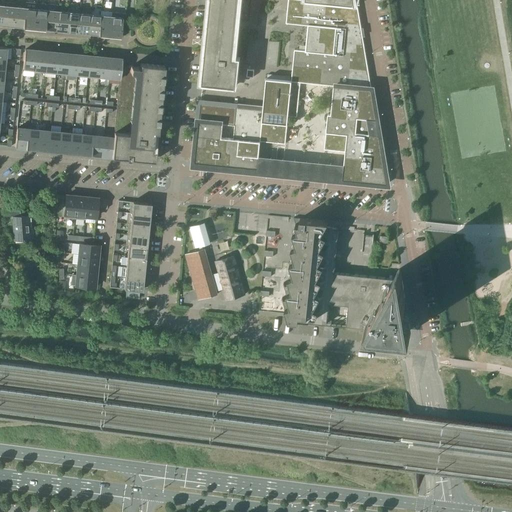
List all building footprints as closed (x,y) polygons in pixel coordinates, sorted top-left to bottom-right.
[(237,58),(242,0),(210,0),(202,83),(235,86),(238,58),(237,58)] [(263,109),(261,130),(260,141),(285,144),(288,116),(297,117),(300,82),(333,86),(331,114),(328,114),(324,149),(345,151),(342,176),(342,180),(387,184),(357,5),(350,4),(324,1),(310,0),(287,0),(286,23),(308,25),(305,51),(294,50),(291,81),(275,79),(266,78),(263,109)] [(1,25),(12,26),(14,3),(4,2),(1,25)] [(12,26),(23,27),(25,8),(15,7),(15,3),(14,3),(12,26)] [(23,27),(34,28),(36,9),(25,8),(23,27)] [(55,30),(66,31),(68,8),(67,12),(57,11),(55,30)] [(66,31),(77,32),(79,9),(68,8),(66,31)] [(34,28),(44,29),(46,10),(36,9),(34,28)] [(77,32),(88,33),(90,14),(79,13),(80,10),(79,9),(77,32)] [(44,29),(55,30),(57,11),(46,10),(44,29)] [(111,16),(109,36),(120,37),(122,17),(123,14),(111,12),(111,16)] [(88,33),(98,34),(100,15),(90,14),(88,33)] [(98,34),(109,36),(111,16),(100,15),(98,34)] [(23,68),(33,69),(35,50),(24,49),(23,68)] [(33,69),(44,70),(46,51),(35,50),(33,69)] [(44,70),(55,71),(57,53),(46,51),(44,70)] [(55,71),(65,73),(67,54),(57,53),(55,71)] [(65,73),(76,74),(78,55),(67,54),(65,73)] [(76,74),(87,75),(89,56),(78,55),(76,74)] [(87,75),(98,76),(100,57),(89,56),(87,75)] [(98,76),(108,77),(110,58),(100,57),(98,76)] [(108,77),(119,78),(121,59),(110,58),(108,77)] [(119,78),(113,138),(111,157),(154,161),(164,65),(140,63),(140,67),(121,65),(122,59),(121,59),(119,78)] [(247,69),(247,77),(254,77),(255,70),(247,69)] [(194,163),(240,167),(244,128),(261,130),(263,109),(200,103),(194,163)] [(15,147),(25,148),(27,129),(17,128),(15,147)] [(257,169),(260,141),(261,130),(244,128),(240,167),(257,169)] [(25,148),(36,149),(38,130),(27,129),(25,148)] [(36,149),(47,150),(49,131),(38,130),(36,149)] [(47,150),(58,151),(59,132),(49,131),(47,150)] [(58,151),(68,152),(70,133),(59,132),(58,151)] [(68,152),(79,153),(81,134),(70,133),(68,152)] [(79,153),(90,154),(92,136),(81,134),(79,153)] [(90,154),(101,156),(102,137),(92,136),(90,154)] [(101,156),(111,157),(113,138),(102,137),(101,156)] [(64,218),(74,219),(77,196),(66,195),(64,218)] [(74,219),(84,220),(87,197),(77,196),(74,219)] [(87,197),(84,220),(85,220),(85,216),(95,217),(96,209),(96,208),(107,209),(107,199),(87,197)] [(127,212),(127,213),(149,215),(150,204),(151,204),(130,201),(129,212),(127,212)] [(20,210),(8,211),(6,211),(7,218),(12,217),(14,239),(22,239),(22,240),(34,239),(33,229),(29,229),(28,216),(20,217),(20,210)] [(127,213),(126,223),(148,226),(149,215),(127,213)] [(288,320),(296,321),(315,323),(331,325),(366,328),(411,333),(400,267),(394,279),(355,275),(335,273),(340,228),(325,227),(326,224),(328,221),(309,219),(301,219),(294,218),(268,215),(258,314),(288,317),(288,320)] [(128,224),(127,234),(147,236),(148,226),(126,223),(126,224),(128,224)] [(189,227),(195,248),(199,247),(200,250),(185,255),(198,300),(217,294),(216,291),(224,289),(226,300),(244,295),(241,284),(233,256),(215,261),(219,273),(212,275),(204,249),(203,250),(202,246),(210,243),(209,243),(208,237),(208,236),(206,230),(205,230),(202,231),(200,224),(190,227),(189,227)] [(127,234),(126,245),(146,247),(147,236),(127,234)] [(80,244),(79,254),(97,256),(99,246),(80,244)] [(128,246),(127,256),(145,258),(146,247),(126,245),(128,246)] [(79,254),(77,264),(96,266),(97,256),(79,254)] [(127,256),(126,267),(143,268),(145,258),(127,256)] [(77,264),(76,275),(95,276),(96,266),(77,264)] [(126,267),(125,277),(142,279),(143,268),(126,267)] [(95,276),(76,275),(71,274),(70,285),(94,287),(95,276)] [(142,279),(125,277),(124,289),(142,291),(142,290),(141,290),(142,279)]
